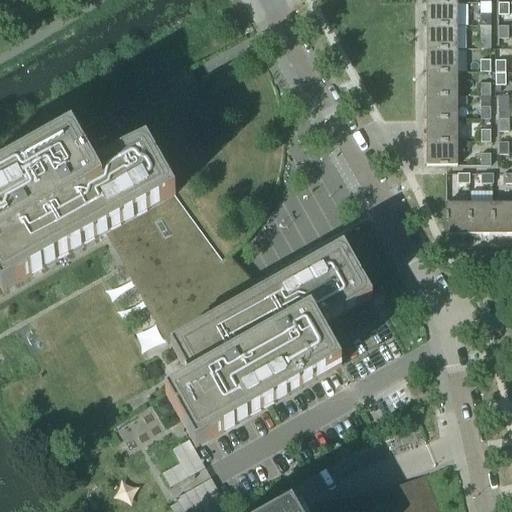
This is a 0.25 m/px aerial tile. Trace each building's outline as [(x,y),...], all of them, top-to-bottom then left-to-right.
[(425,5),(425,28),(456,28),(456,5),(425,5)] [(497,5),(497,18),(507,18),(507,5),(497,5)] [(479,28),(489,28),(489,15),(479,15),(479,28)] [(425,28),(425,51),(456,51),(456,28),(425,28)] [(497,28),(497,41),(507,41),(507,28),(497,28)] [(479,51),(489,51),(489,39),(479,39),(479,51)] [(425,51),(425,75),(456,75),(456,51),(425,51)] [(479,75),(489,75),(489,63),(479,63),(479,75)] [(0,291),(2,294),(110,233),(173,346),(170,348),(189,382),(165,396),(195,450),(340,368),(319,330),(371,300),(343,250),(337,253),(250,302),(173,197),(175,196),(174,196),(217,172),(190,123),(210,112),(190,77),(187,72),(72,137),(0,178),(0,291)] [(425,75),(425,99),(456,99),(456,75),(425,75)] [(495,76),(495,88),(505,88),(505,75),(495,76)] [(479,86),(479,98),(489,98),(489,86),(479,86)] [(489,98),(479,98),(479,121),(489,121),(489,98)] [(425,99),(425,122),(456,122),(456,107),(466,107),(466,99),(456,99),(425,99)] [(497,120),(498,120),(507,120),(507,99),(497,99),(497,120)] [(425,122),(425,145),(456,145),(456,122),(425,122)] [(499,133),(507,133),(507,123),(499,123),(499,133)] [(479,144),(489,144),(489,132),(479,132),(479,144)] [(456,145),(425,145),(425,169),(456,169),(456,145)] [(497,145),(497,157),(507,157),(507,145),(497,145)] [(479,156),(479,168),(489,168),(489,156),(479,156)] [(511,175),(502,176),(502,186),(511,185),(511,175)] [(468,176),(456,176),(456,186),(468,186),(468,176)] [(492,176),(480,176),(480,186),(492,186),(492,176)] [(492,237),(511,236),(511,205),(492,206),(492,237)] [(445,237),(468,237),(468,206),(445,206),(445,237)] [(468,237),(492,237),(492,206),(468,206),(468,237)] [(412,402),(422,397),(414,382),(404,388),(412,402)] [(169,490),(204,470),(203,469),(193,451),(188,443),(171,453),(179,466),(161,476),(169,490)] [(436,511),(423,479),(383,495),(380,497),(380,498),(388,511),(436,511)] [(175,501),(180,510),(181,511),(220,511),(226,509),(225,508),(215,490),(214,488),(210,481),(175,501)]
